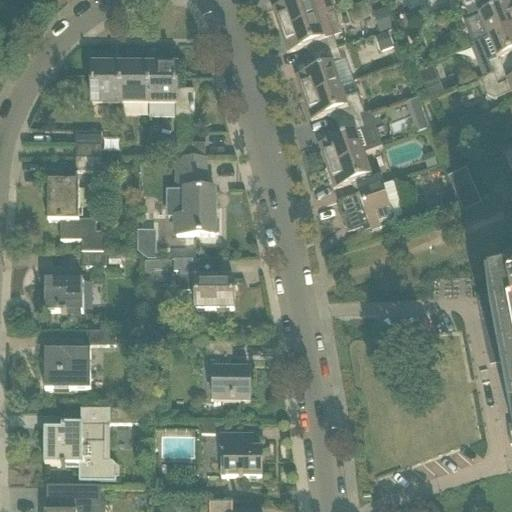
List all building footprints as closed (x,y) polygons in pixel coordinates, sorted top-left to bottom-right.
[(286,0),(288,5),(273,11),(281,33),(327,18),(335,15),(336,14),(331,0),(286,0)] [(488,0),(457,0),(457,1),(458,0),(461,0),(466,11),(489,1),(488,0)] [(511,30),(511,4),(494,12),(489,1),(466,11),(471,22),(479,19),(488,40),(511,30)] [(393,32),(386,10),(373,14),(380,36),(393,32)] [(327,18),(281,33),(288,56),(310,48),(314,60),(338,51),(334,40),(339,28),(335,15),(327,18)] [(418,29),(413,18),(409,20),(406,19),(394,24),(399,37),(418,29)] [(511,30),(488,40),(474,46),(488,79),(511,69),(511,30)] [(394,50),(389,35),(375,40),(380,55),(394,50)] [(318,71),(296,79),(304,101),(341,89),(333,67),(342,64),(338,51),(314,60),(318,71)] [(93,68),(93,108),(122,108),(121,68),(93,68)] [(122,108),(149,108),(149,68),(121,68),(122,108)] [(149,68),(149,108),(176,108),(176,119),(195,119),(195,108),(195,93),(178,93),(178,68),(149,68)] [(511,69),(488,79),(481,83),(488,100),(495,103),(511,96),(511,69)] [(441,86),(425,93),(429,101),(444,95),(441,86)] [(304,101),(311,124),(334,116),(338,128),(366,118),(359,97),(345,101),(341,89),(304,101)] [(412,106),(423,134),(432,130),(421,102),(412,106)] [(342,139),(319,147),(327,170),(364,157),(381,151),(370,117),(366,118),(338,128),(342,139)] [(76,136),(76,148),(102,148),(102,136),(76,136)] [(178,147),(178,161),(206,161),(206,147),(178,147)] [(102,160),(102,148),(76,148),(76,160),(102,160)] [(438,169),(434,155),(424,159),(428,172),(438,169)] [(327,170),(335,192),(357,184),(361,196),(383,188),(385,188),(381,176),(372,179),(364,157),(327,170)] [(102,160),(76,160),(76,175),(102,175),(102,160)] [(169,193),(169,221),(177,221),(177,239),(215,239),(215,193),(206,193),(206,161),(178,161),(177,161),(177,193),(169,193)] [(79,185),(49,185),(49,224),(61,224),(61,244),(83,245),(83,256),(106,256),(107,236),(97,236),(97,223),(79,223),(79,185)] [(361,196),(339,203),(349,234),(370,227),(372,233),(395,226),(394,222),(383,188),(361,196)] [(460,216),(457,209),(456,207),(446,211),(447,212),(450,219),(450,220),(460,216)] [(157,249),(138,249),(138,256),(147,263),(157,263),(157,249)] [(107,256),(106,256),(83,256),(83,269),(107,270),(107,256)] [(145,264),(145,283),(179,283),(179,296),(197,295),(197,313),(218,313),(218,317),(230,317),(230,313),(235,313),(234,283),(222,283),(222,275),(228,275),(228,263),(174,264),(145,264)] [(46,284),(46,316),(84,316),(84,284),(46,284)] [(511,300),(500,303),(492,304),(495,318),(482,320),(491,368),(504,365),(511,408),(511,427),(509,428),(511,448),(511,300)] [(115,334),(89,334),(89,349),(115,349),(115,334)] [(251,405),(251,375),(233,375),(233,347),(207,347),(207,363),(216,363),(216,375),(215,375),(215,405),(251,405)] [(46,354),(46,394),(92,394),(92,354),(46,354)] [(155,428),(155,412),(110,412),(110,428),(155,428)] [(110,428),(82,428),(63,428),(63,433),(46,433),(45,468),(62,468),(62,471),(66,471),(67,469),(80,468),(80,485),(116,485),(116,481),(120,481),(120,472),(113,464),(110,465),(110,428)] [(222,437),(222,467),(222,481),(262,481),(262,453),(256,453),(256,437),(222,437)] [(94,511),(95,510),(102,510),(102,489),(91,490),(78,490),(66,489),(47,489),(47,505),(47,511),(94,511)]
